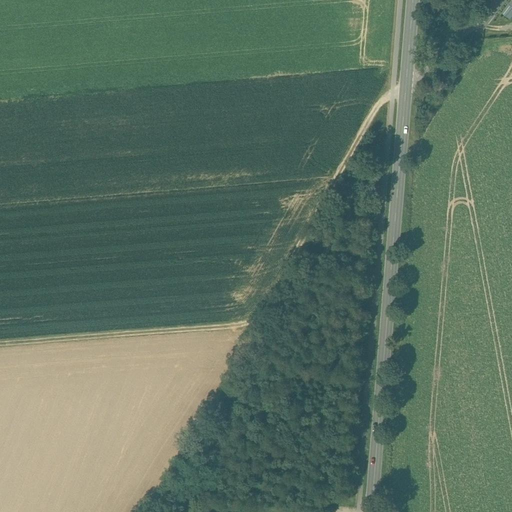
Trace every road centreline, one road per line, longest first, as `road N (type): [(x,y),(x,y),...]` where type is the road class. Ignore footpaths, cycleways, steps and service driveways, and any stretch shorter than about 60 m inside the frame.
road 1 (track): [(405,94),(379,107),(262,323),(0,344)]
road 2 (tertiary): [(369,511),(413,0)]
